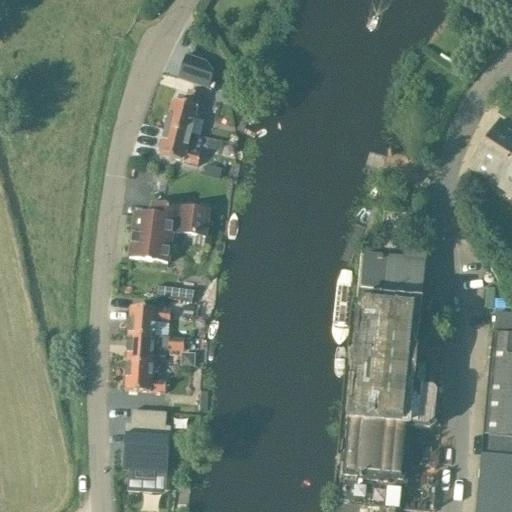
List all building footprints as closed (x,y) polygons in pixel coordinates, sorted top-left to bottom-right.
[(89,34),(79,0),(61,0),(71,39),(89,34)] [(186,56),(178,79),(208,90),(213,77),(204,62),(186,56)] [(165,130),(190,137),(200,95),(188,92),(185,106),(171,103),(165,130)] [(467,169),(468,170),(511,198),(511,130),(498,122),(467,169)] [(201,154),(187,151),(190,137),(165,130),(158,158),(183,164),(197,168),(201,154)] [(209,142),(207,150),(215,152),(217,144),(209,142)] [(150,219),(134,217),(128,261),(169,267),(173,237),(206,241),(210,214),(152,207),(150,219)] [(362,251),(357,299),(359,299),(420,305),(424,258),(408,256),(411,217),(383,214),(379,252),(362,251)] [(412,389),(420,305),(359,299),(342,478),(339,478),(337,506),(384,510),(399,511),(402,484),(407,431),(408,431),(409,429),(429,431),(435,426),(438,397),(433,391),(412,389)] [(184,306),(182,319),(192,320),(194,307),(184,306)] [(170,312),(155,311),(129,310),(128,338),(154,340),(154,339),(155,324),(170,325),(170,312)] [(511,316),(495,315),(492,336),(497,336),(511,337),(511,316)] [(492,336),(482,437),(488,437),(511,439),(511,337),(497,336),(492,336)] [(184,341),(154,339),(154,340),(128,338),(126,365),(152,366),(153,352),(183,354),(184,341)] [(166,382),(151,382),(152,366),(126,365),(124,394),(150,395),(165,397),(166,382)] [(165,429),(166,415),(131,413),(130,427),(125,427),(123,455),(124,455),(122,473),(136,474),(135,480),(154,482),(154,475),(166,475),(167,458),(168,458),(170,429),(165,429)] [(480,457),(475,511),(511,511),(511,439),(488,437),(482,437),(480,457)]
